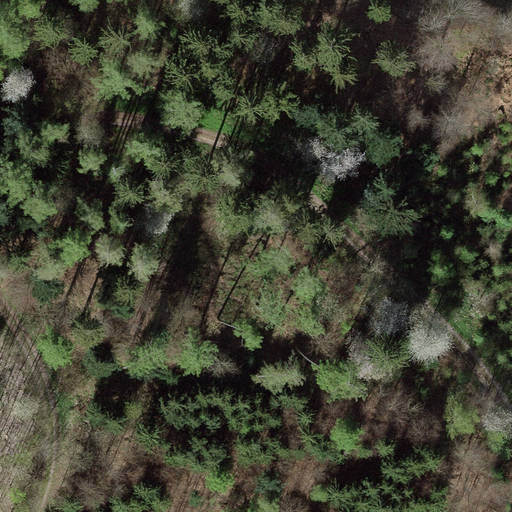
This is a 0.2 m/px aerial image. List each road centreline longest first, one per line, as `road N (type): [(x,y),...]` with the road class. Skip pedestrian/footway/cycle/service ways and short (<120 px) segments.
road 1 (track): [(511,418),(443,320),(282,171),(190,127),(0,102)]
road 2 (track): [(0,299),(41,368),(53,411),(54,453),(36,511)]
